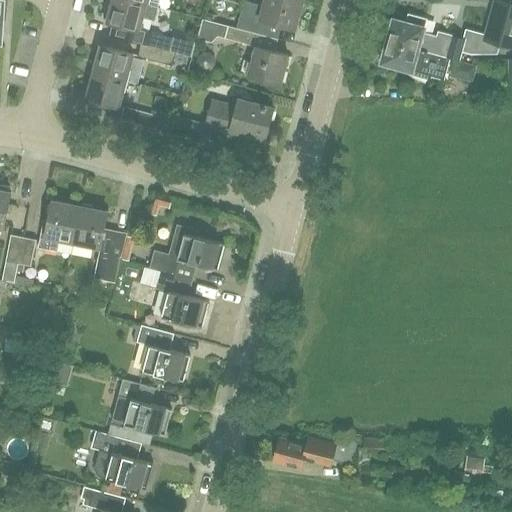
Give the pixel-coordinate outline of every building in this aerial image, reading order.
[(106,20),(115,22),(112,34),(140,42),(143,30),(139,28),(142,18),(155,21),(159,8),(146,4),(146,3),(136,0),(111,0),(110,6),(107,5),(103,19),(106,20)] [(294,27),(301,0),(264,0),(263,4),(248,0),(243,0),(236,26),(262,33),(266,19),(294,27)] [(424,26),(426,18),(408,13),(406,21),(394,18),(388,40),(450,58),(454,60),(459,61),(460,59),(466,38),(440,31),(439,36),(423,32),(424,26)] [(218,36),(225,38),(229,26),(203,19),(198,39),(211,43),(218,36)] [(229,26),(225,38),(252,46),(255,33),(229,26)] [(169,49),(172,37),(144,29),(140,42),(169,49)] [(444,78),(450,58),(388,40),(382,62),(412,70),(411,74),(432,79),(433,76),(444,78)] [(176,51),(169,49),(140,42),(137,54),(173,64),(176,51)] [(125,79),(133,52),(100,43),(93,70),(125,79)] [(280,82),(288,53),(256,44),(248,73),(280,82)] [(118,105),(125,79),(93,70),(85,96),(118,105)] [(273,106),(238,96),(235,105),(212,99),(205,124),(230,131),(231,128),(265,137),(273,106)] [(166,129),(168,121),(159,118),(160,115),(125,107),(121,120),(156,130),(157,126),(166,129)] [(200,141),(205,124),(177,116),(172,134),(200,141)] [(8,191),(9,185),(0,183),(0,226),(4,227),(11,192),(8,191)] [(73,241),(80,205),(52,200),(47,228),(42,227),(38,247),(57,250),(60,238),(73,241)] [(100,246),(107,211),(80,205),(73,241),(100,246)] [(218,268),(224,243),(195,235),(197,230),(178,225),(170,254),(155,250),(150,268),(160,271),(193,279),(197,262),(218,268)] [(18,262),(24,236),(11,233),(5,260),(18,262)] [(31,265),(36,239),(24,236),(18,262),(31,265)] [(134,237),(128,236),(122,259),(129,260),(134,237)] [(95,277),(107,279),(115,281),(121,255),(100,251),(95,277)] [(202,325),(209,300),(189,295),(193,279),(160,271),(156,286),(169,290),(162,314),(202,325)] [(34,279),(18,276),(16,282),(33,285),(34,279)] [(54,304),(51,317),(60,319),(63,306),(54,304)] [(184,379),(191,355),(171,349),(175,333),(142,324),(138,341),(150,344),(143,368),(184,379)] [(165,434),(172,408),(151,402),(155,387),(122,378),(111,420),(165,434)] [(147,487),(153,462),(138,458),(142,442),(96,429),(93,441),(101,443),(94,468),(98,474),(147,487)] [(387,449),(387,436),(388,435),(364,434),(364,435),(363,448),(387,449)] [(351,464),(357,444),(333,437),(331,445),(309,439),(307,446),(278,438),(273,459),(301,467),(304,456),(315,459),(316,455),(351,464)] [(464,470),(483,473),(485,459),(467,456),(464,470)] [(104,484),(102,490),(111,493),(120,495),(122,489),(123,485),(111,482),(110,485),(104,484)] [(122,511),(126,497),(120,495),(111,493),(102,490),(94,488),(85,486),(81,498),(84,499),(83,504),(102,509),(101,511),(122,511)] [(494,497),(502,498),(503,491),(495,490),(494,497)]
